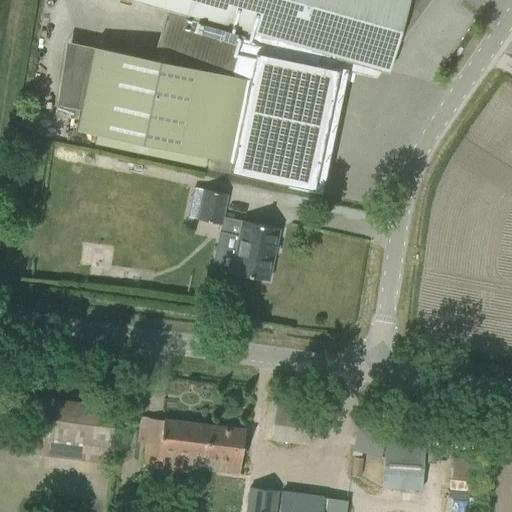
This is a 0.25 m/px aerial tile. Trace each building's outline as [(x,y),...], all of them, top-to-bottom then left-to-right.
[(230,172),(312,189),(337,69),(333,68),(335,57),(387,72),(396,41),(399,42),(429,0),(135,0),(166,9),(151,58),(93,47),(76,129),(96,134),(94,143),(204,167),(206,157),(232,163),(230,172)] [(219,231),(239,236),(231,273),(268,280),(279,229),(222,217),(227,195),(203,190),(197,219),(220,224),(219,231)] [(112,246),(83,242),(79,270),(108,274),(112,246)] [(24,452),(109,463),(116,406),(32,396),(24,452)] [(276,400),(273,424),(322,431),(325,407),(276,400)] [(219,472),(239,474),(245,431),(141,417),(138,442),(145,443),(142,466),(204,474),(206,458),(220,460),(219,472)] [(382,470),(381,487),(423,489),(423,487),(424,461),(425,442),(411,441),(389,440),(385,440),(384,440),(382,470)] [(246,511),(274,511),(277,491),(250,488),(246,511)] [(287,490),(282,489),(280,503),(279,511),(322,511),(324,499),(324,494),(293,490),(292,490),(287,490)]
